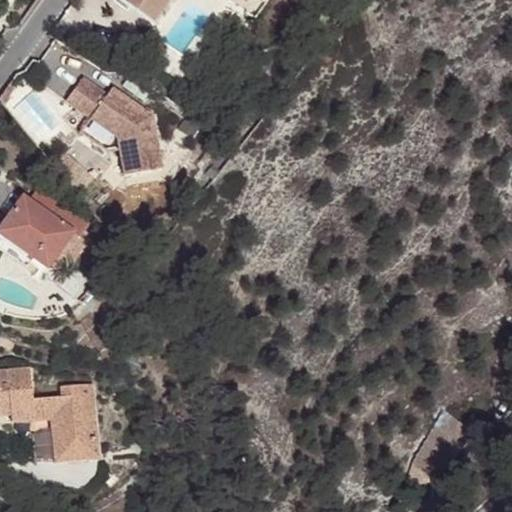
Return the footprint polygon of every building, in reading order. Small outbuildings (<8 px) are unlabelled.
[(237,0),(244,5),(247,0),(122,0),(143,15),(153,0),(163,0),(166,2),(167,0),(237,0)] [(153,0),(143,15),(152,22),(166,2),(163,0),(153,0)] [(175,0),(222,0),(251,22),(258,13),(244,5),(237,0),(167,0),(166,2),(152,22),(157,26),(175,0)] [(76,79),(59,101),(82,120),(109,140),(111,153),(114,179),(152,174),(144,119),(105,90),(100,97),(76,79)] [(3,83),(0,86),(0,100),(3,96),(2,95),(8,87),(3,83)] [(0,242),(35,269),(62,234),(44,220),(13,196),(0,213),(0,242)] [(44,220),(62,234),(70,240),(83,221),(58,200),(44,220)] [(96,459),(91,381),(59,384),(59,393),(29,394),(27,367),(0,368),(0,419),(50,418),(53,461),(96,459)] [(444,410),(408,460),(409,481),(439,473),(484,420),(475,412),(465,423),(444,410)]
